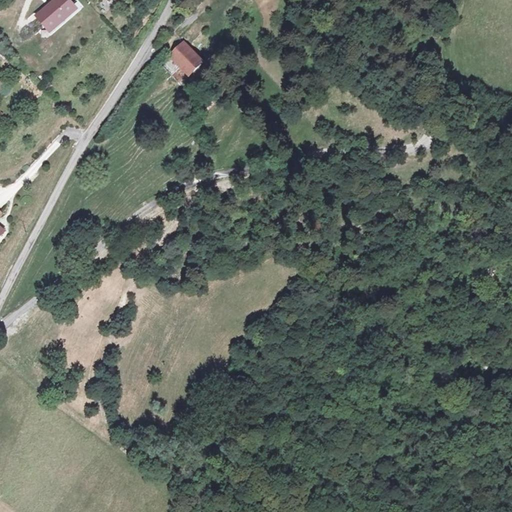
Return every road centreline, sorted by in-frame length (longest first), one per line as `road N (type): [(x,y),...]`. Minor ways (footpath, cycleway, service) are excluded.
road 1 (track): [(438,0),(427,98),(441,125),(431,141),(212,178),(113,235),(0,327)]
road 2 (residential): [(171,0),(59,189),(0,309)]
road 3 (track): [(123,452),(108,397),(124,302),(212,178)]
